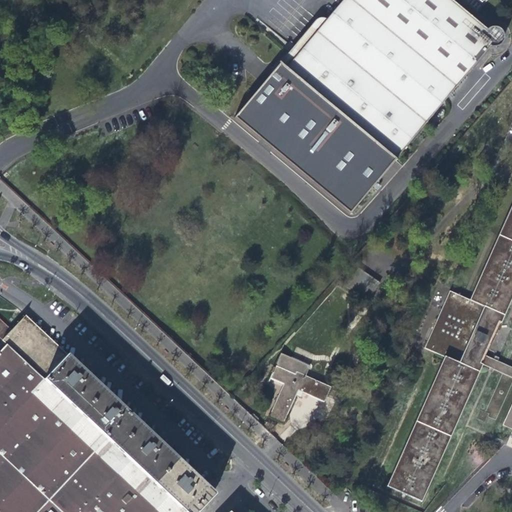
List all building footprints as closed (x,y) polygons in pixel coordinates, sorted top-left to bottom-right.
[(342,0),(326,20),(295,56),(290,51),(278,65),(237,115),(353,216),(489,47),(491,48),(494,48),(497,47),(498,47),(500,46),(502,44),(503,42),(504,39),(504,35),(502,31),(500,29),(498,27),(496,27),(492,27),(488,28),(486,30),(450,0),(342,0)] [(302,37),(290,51),(295,56),(326,20),(324,19),(322,18),(320,18),(318,18),(316,20),(302,37)] [(449,435),(480,366),(511,381),(511,407),(504,426),(511,429),(511,370),(481,357),(496,323),(498,324),(511,293),(511,200),(467,301),(448,292),(423,350),(442,359),(384,489),(419,504),(449,435)] [(356,269),(344,287),(356,296),(359,291),(369,297),(378,284),(356,269)] [(67,356),(26,317),(20,323),(24,328),(60,362),(61,363),(67,356)] [(0,340),(1,342),(11,332),(0,321),(0,340)] [(6,346),(24,328),(20,323),(11,332),(1,342),(6,346)] [(6,346),(0,352),(0,511),(183,511),(44,381),(61,363),(60,362),(24,328),(6,346)] [(193,511),(212,493),(67,356),(61,363),(44,381),(183,511),(193,511)] [(271,374),(268,380),(282,386),(280,390),(267,420),(282,427),(298,394),(322,405),(329,391),(294,374),(293,377),(274,368),(273,370),(271,369),(269,373),(271,374)] [(266,384),(280,390),(282,386),(268,380),(266,384)]
